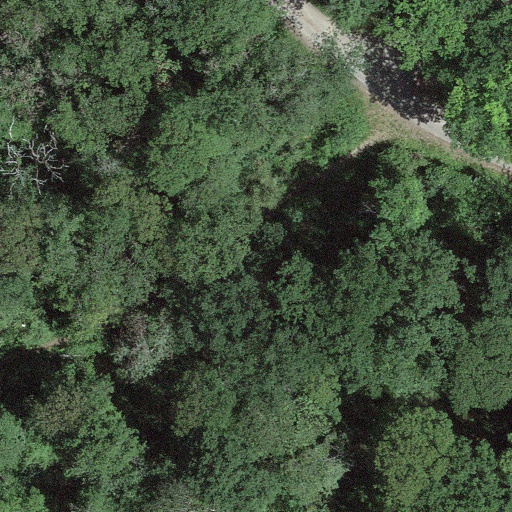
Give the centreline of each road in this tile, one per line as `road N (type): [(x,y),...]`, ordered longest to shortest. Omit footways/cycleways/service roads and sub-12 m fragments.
road 1 (track): [(511,157),(410,106),(294,0)]
road 2 (track): [(511,34),(410,106)]
